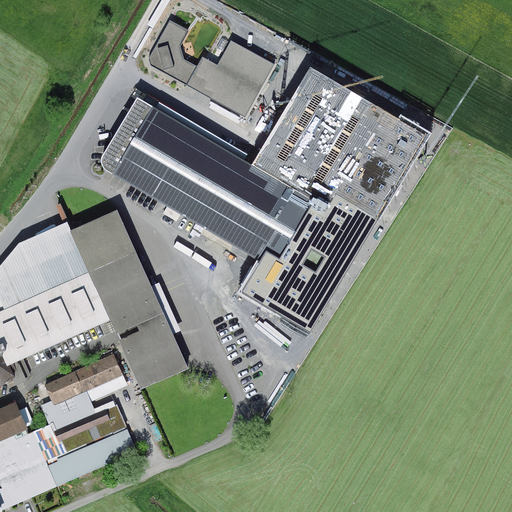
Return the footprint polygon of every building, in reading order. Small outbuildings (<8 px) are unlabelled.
[(187,30),(169,21),(148,59),(151,64),(184,82),(193,65),(183,60),(180,44),(187,30)] [(204,58),(189,85),(246,116),(273,65),(230,41),(217,65),(204,58)] [(327,97),(343,104),(350,85),(335,78),(327,97)] [(361,107),(396,131),(403,120),(368,97),(361,107)] [(313,201),(138,100),(103,159),(104,166),(109,171),(274,268),(313,201)] [(352,222),(371,233),(381,215),(362,205),(352,222)] [(118,210),(72,230),(112,320),(142,390),(189,369),(118,210)] [(0,356),(11,382),(13,387),(26,381),(30,375),(23,359),(112,320),(72,230),(68,221),(24,241),(0,267),(0,356)] [(0,386),(11,382),(0,356),(0,386)] [(114,359),(47,389),(52,401),(55,406),(86,393),(89,402),(126,385),(114,359)] [(55,406),(52,401),(41,406),(49,425),(51,424),(55,432),(95,415),(89,402),(86,393),(55,406)] [(16,403),(0,410),(0,442),(28,430),(16,403)] [(34,432),(47,463),(127,429),(117,406),(95,415),(55,432),(51,424),(49,425),(34,432)] [(137,452),(127,429),(47,463),(58,486),(137,452)] [(0,507),(1,511),(58,486),(47,463),(34,432),(30,434),(28,430),(0,442),(0,507)]
